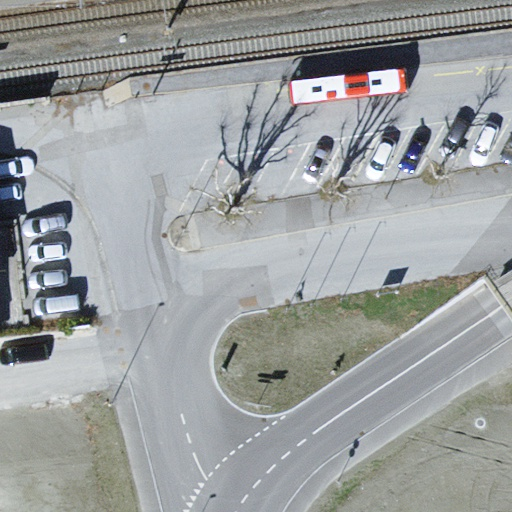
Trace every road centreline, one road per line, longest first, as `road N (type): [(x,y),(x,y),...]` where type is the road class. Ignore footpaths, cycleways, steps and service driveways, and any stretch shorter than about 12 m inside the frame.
road 1 (unclassified): [(236,511),(296,443),(511,299)]
road 2 (motorway): [(511,494),(253,511)]
